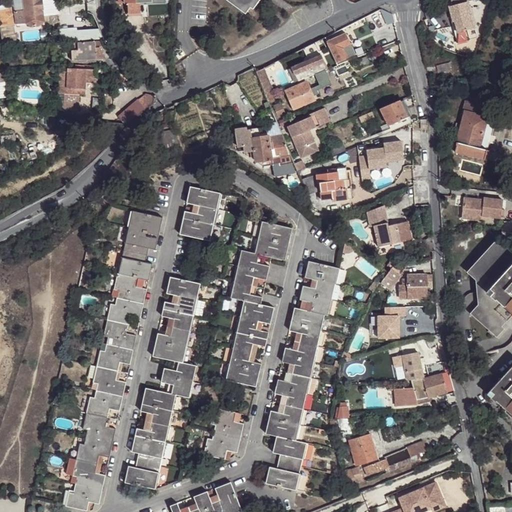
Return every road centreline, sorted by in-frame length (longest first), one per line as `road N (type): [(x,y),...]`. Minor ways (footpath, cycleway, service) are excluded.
road 1 (residential): [(404,0),(432,115),(444,331),(483,511)]
road 2 (unclassified): [(173,99),(151,111),(74,191),(0,232)]
road 3 (unclassified): [(343,17),(173,99)]
road 4 (residential): [(173,99),(124,69),(100,0)]
